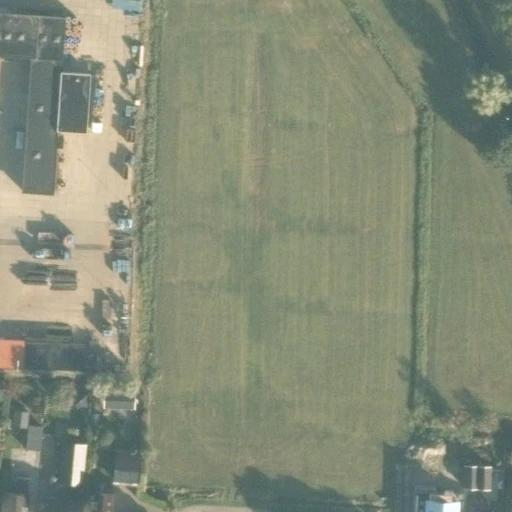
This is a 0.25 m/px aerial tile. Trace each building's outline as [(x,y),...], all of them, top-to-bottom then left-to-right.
[(61,71),(63,41),(65,16),(0,11),(0,52),(31,55),(22,189),(53,191),(57,130),(61,71)] [(90,73),(61,71),(57,130),(86,132),(90,73)] [(84,342),(23,340),(22,366),(83,367),(84,342)] [(119,391),(118,408),(134,409),(135,392),(119,391)] [(85,406),(86,394),(73,393),(73,406),(85,406)] [(28,412),(13,410),(11,426),(26,428),(28,412)] [(42,426),(28,425),(26,449),(40,450),(42,426)] [(58,483),(83,485),(86,444),(61,442),(58,483)] [(115,449),(112,482),(137,484),(139,451),(115,449)] [(463,488),(489,489),(489,467),(464,466),(463,488)] [(3,511),(28,511),(30,491),(29,491),(30,477),(17,476),(16,490),(6,489),(3,511)] [(82,511),(111,511),(114,492),(104,491),(104,483),(96,482),(95,490),(85,489),(82,511)] [(412,511),(457,511),(458,502),(427,500),(427,493),(414,492),(412,511)] [(45,511),(77,511),(79,499),(47,496),(45,511)]
